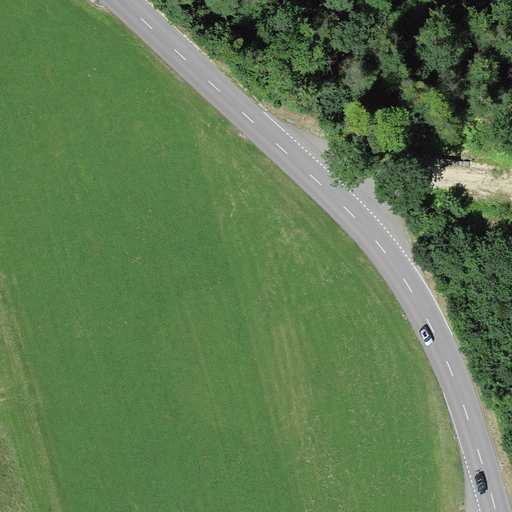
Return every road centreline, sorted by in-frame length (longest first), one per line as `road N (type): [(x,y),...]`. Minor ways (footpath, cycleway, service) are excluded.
road 1 (tertiary): [(121,0),(331,192),(395,265),(453,375),(487,480)]
road 2 (track): [(331,192),(399,179),(511,194)]
